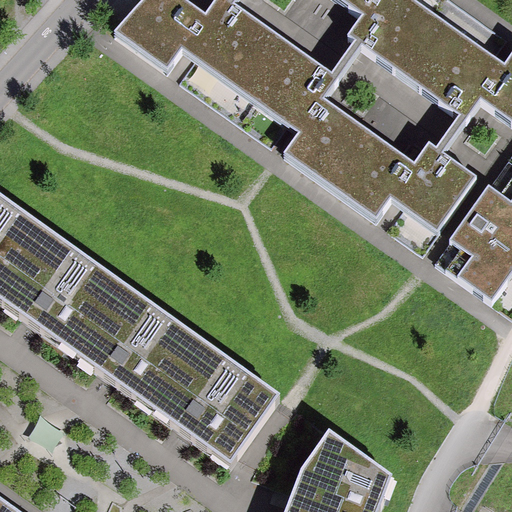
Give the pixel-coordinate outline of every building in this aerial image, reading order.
[(201,23),(169,0),(155,0),(125,43),(171,76),(184,58),(303,142),(285,167),(376,230),(391,209),(434,240),(473,185),(426,152),(411,173),(322,110),(336,91),(214,4),(201,23)] [(326,0),(365,27),(351,46),(469,131),(488,104),(511,121),(511,60),(501,75),(397,0),(326,0)] [(496,67),(511,42),(511,40),(457,3),(440,29),(496,67)] [(511,284),(511,195),(509,199),(496,190),(456,246),(470,255),(453,279),(495,308),(511,284)] [(0,302),(32,326),(106,380),(183,435),(230,469),(279,401),(0,203),(0,302)] [(380,511),(391,483),(329,439),(300,479),(288,511),(380,511)] [(16,511),(0,500),(0,511),(16,511)]
